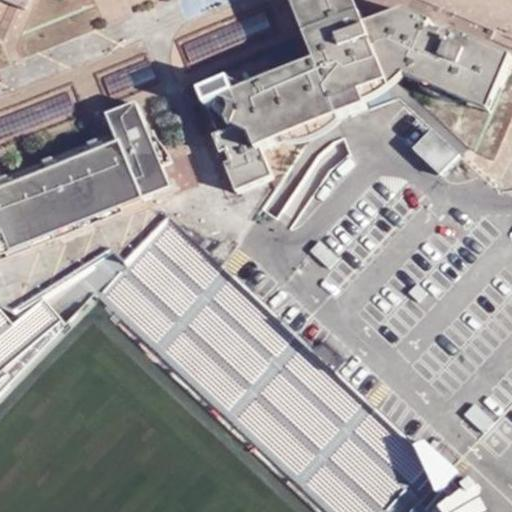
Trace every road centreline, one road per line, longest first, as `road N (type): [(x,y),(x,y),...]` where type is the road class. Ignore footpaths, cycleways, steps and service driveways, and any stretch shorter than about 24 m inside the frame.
road 1 (unknown): [(282,244),(211,197),(165,187),(116,192),(0,250)]
road 2 (unknown): [(454,190),(403,153),(383,152),(282,244)]
road 3 (unknown): [(388,367),(506,241)]
road 4 (unknown): [(454,190),(334,314)]
road 5 (unknown): [(388,367),(445,416),(511,353)]
